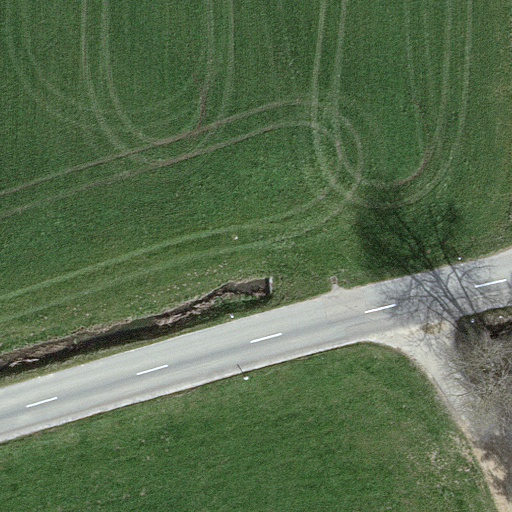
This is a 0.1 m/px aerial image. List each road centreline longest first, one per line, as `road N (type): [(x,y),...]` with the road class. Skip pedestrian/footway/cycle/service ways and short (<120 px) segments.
road 1 (tertiary): [(511,278),(314,324),(0,413)]
road 2 (track): [(416,300),(511,509)]
